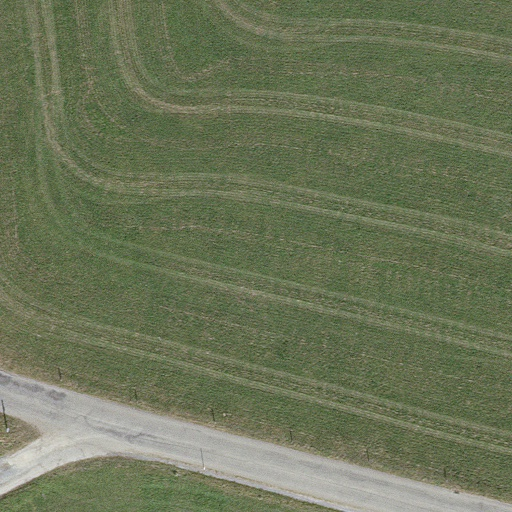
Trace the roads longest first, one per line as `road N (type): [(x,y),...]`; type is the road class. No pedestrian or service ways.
road 1 (unclassified): [(0,390),(125,431),(449,511)]
road 2 (track): [(0,479),(125,431)]
